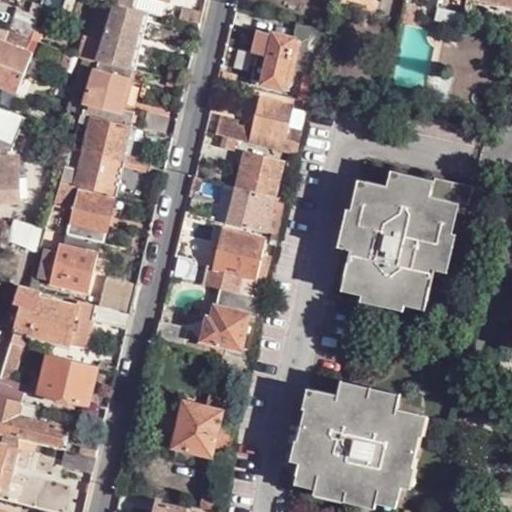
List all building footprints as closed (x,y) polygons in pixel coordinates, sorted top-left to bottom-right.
[(166,15),(170,0),(169,0),(130,0),(129,7),(136,8),(149,11),(166,15)] [(129,7),(115,3),(113,9),(102,44),(97,61),(104,62),(120,66),(132,70),(133,70),(137,59),(147,21),(149,11),(136,8),(129,7)] [(113,9),(99,5),(89,39),(99,43),(102,44),(113,9)] [(37,16),(16,7),(9,30),(30,38),(37,16)] [(181,7),(178,19),(184,20),(186,20),(191,22),(201,24),(203,13),(181,7)] [(183,27),(199,31),(201,24),(191,22),(186,20),(184,20),(183,27)] [(291,39),(257,31),(253,53),(257,53),(250,80),(283,88),(283,84),(289,86),(292,72),(298,47),(311,50),(320,52),(325,30),(316,28),(310,26),(295,23),(291,39)] [(9,30),(7,29),(3,43),(27,52),(32,39),(30,38),(9,30)] [(65,52),(70,41),(42,30),(41,36),(38,41),(42,43),(65,52)] [(0,91),(16,98),(33,55),(27,52),(3,43),(0,42),(0,91)] [(37,57),(69,70),(76,56),(65,52),(42,43),(37,57)] [(298,47),(292,72),(305,75),(314,76),(320,52),(311,50),(298,47)] [(96,63),(86,59),(68,104),(83,108),(84,104),(94,68),(96,63)] [(94,68),(101,71),(104,62),(97,61),(96,63),(94,68)] [(130,77),(132,70),(120,66),(104,62),(101,71),(130,77)] [(123,114),(130,77),(101,71),(94,68),(84,104),(102,109),(123,114)] [(313,83),(314,76),(305,75),(299,100),(308,102),(313,83)] [(165,87),(184,92),(186,82),(166,79),(165,87)] [(294,105),(260,97),(249,143),(291,153),(297,154),(299,142),(286,139),(294,105)] [(19,156),(8,156),(8,151),(11,151),(13,144),(14,145),(25,117),(0,107),(0,201),(19,200),(19,156)] [(123,114),(102,109),(100,118),(129,126),(132,127),(133,117),(123,114)] [(146,113),(142,130),(163,135),(167,118),(146,113)] [(124,156),(132,127),(129,126),(100,118),(92,117),(83,151),(123,160),(124,156)] [(236,140),(220,136),(218,146),(234,150),(236,140)] [(83,151),(75,150),(71,168),(78,170),(83,151)] [(123,160),(83,151),(78,170),(71,168),(64,166),(63,172),(60,181),(71,184),(114,195),(121,166),(123,160)] [(285,161),(245,151),(236,187),(276,196),(285,161)] [(297,154),(291,153),(284,179),(285,179),(291,181),(297,154)] [(137,159),(124,156),(123,160),(121,166),(134,168),(137,159)] [(148,161),(137,159),(134,168),(146,171),(147,166),(148,161)] [(63,172),(46,167),(36,202),(52,207),(60,181),(63,172)] [(367,180),(360,211),(356,210),(347,249),(351,250),(343,281),(364,285),(362,292),(406,303),(407,295),(421,298),(428,269),(431,270),(441,230),(437,229),(444,199),(430,196),(432,186),(388,177),(387,184),(367,180)] [(467,184),(434,177),(432,186),(430,196),(444,199),(462,203),(467,184)] [(287,199),(291,181),(285,179),(281,197),(287,199)] [(71,184),(60,181),(52,207),(50,214),(61,217),(71,184)] [(276,196),(236,187),(228,223),(267,232),(276,196)] [(115,199),(77,190),(69,223),(105,233),(115,199)] [(277,207),(284,210),(287,199),(281,197),(280,197),(277,207)] [(219,210),(203,206),(201,216),(217,220),(219,210)] [(45,228),(14,219),(7,239),(39,251),(45,228)] [(103,243),(105,233),(69,223),(66,233),(74,235),(96,241),(103,243)] [(267,241),(226,230),(216,268),(216,269),(242,276),(257,279),(262,256),(267,241)] [(278,235),(273,234),(270,244),(276,245),(278,235)] [(59,243),(57,252),(47,250),(42,270),(52,273),(50,282),(88,292),(103,243),(96,241),(74,235),(71,246),(59,243)] [(257,279),(262,281),(268,258),(262,256),(257,279)] [(216,268),(208,266),(203,284),(212,286),(216,269),(216,268)] [(216,269),(212,286),(238,293),(242,276),(216,269)] [(255,297),(258,298),(262,281),(257,279),(252,296),(255,297)] [(15,328),(28,287),(20,285),(8,325),(15,328)] [(30,332),(30,334),(84,349),(91,320),(126,329),(130,313),(95,305),(94,310),(88,308),(39,295),(41,291),(36,289),(28,287),(15,328),(30,332)] [(254,300),(221,292),(217,307),(251,315),(254,300)] [(258,298),(255,297),(254,300),(251,315),(251,316),(260,318),(263,299),(258,298)] [(242,348),(251,316),(251,315),(217,307),(214,319),(209,318),(203,339),(236,348),(242,349),(242,348)] [(188,328),(160,321),(155,339),(183,346),(188,328)] [(15,328),(11,341),(28,345),(30,334),(30,332),(15,328)] [(28,345),(11,341),(10,345),(21,348),(27,350),(28,345)] [(21,348),(10,345),(0,377),(11,380),(21,348)] [(252,351),(242,348),(242,349),(236,348),(233,357),(249,361),(252,351)] [(97,368),(49,355),(39,393),(88,406),(97,368)] [(233,357),(224,355),(220,370),(246,376),(249,361),(233,357)] [(0,396),(20,402),(26,385),(11,380),(0,377),(0,396)] [(398,500),(409,454),(416,456),(418,448),(411,445),(418,415),(397,410),(399,405),(340,390),(338,395),(317,390),(310,420),(305,419),(302,427),(308,429),(297,475),(316,480),(315,485),(355,495),(354,498),(377,503),(379,495),(398,500)] [(220,412),(221,411),(224,396),(208,392),(205,408),(220,412)] [(60,448),(65,428),(37,420),(17,415),(20,402),(0,396),(0,433),(7,435),(20,439),(60,448)] [(40,407),(20,402),(17,415),(37,420),(40,407)] [(205,408),(186,402),(175,446),(211,455),(214,446),(221,417),(223,412),(220,412),(205,408)] [(237,421),(238,414),(221,411),(220,412),(223,412),(221,417),(237,421)] [(237,421),(221,417),(214,446),(230,450),(237,421)] [(95,421),(81,418),(78,429),(92,432),(93,428),(95,421)] [(104,423),(95,421),(93,428),(102,431),(104,423)] [(0,433),(0,444),(5,445),(9,446),(7,452),(17,455),(20,439),(7,435),(0,433)] [(5,445),(0,444),(0,477),(7,452),(9,446),(5,445)] [(95,457),(65,450),(61,462),(92,471),(95,457)] [(0,477),(0,482),(8,484),(17,455),(7,452),(0,477)] [(224,499),(203,494),(200,507),(222,511),(224,499)] [(196,511),(158,503),(156,511),(196,511)]
